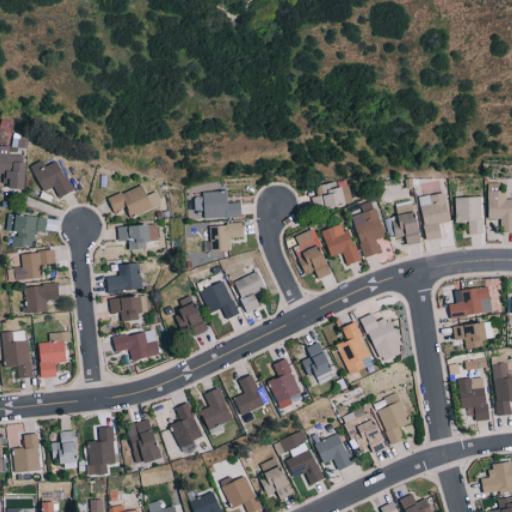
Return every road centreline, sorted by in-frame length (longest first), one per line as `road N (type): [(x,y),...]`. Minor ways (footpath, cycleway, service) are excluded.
road 1 (residential): [(0,410),(166,386),(376,285),(511,261)]
road 2 (residential): [(419,272),(463,511)]
road 3 (residential): [(322,511),(403,471),(511,444)]
road 4 (residential): [(85,228),(100,400)]
road 5 (residential): [(268,204),(274,246),(310,317)]
